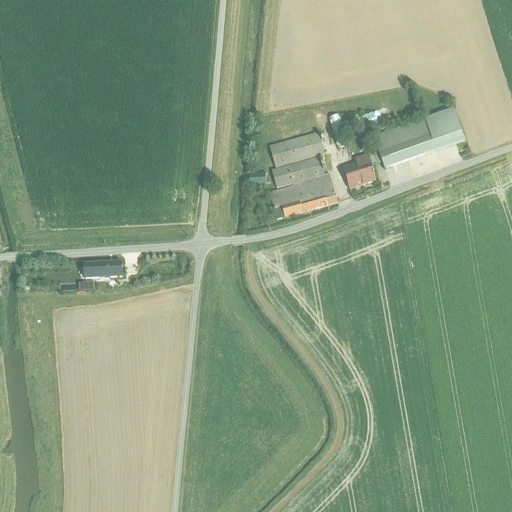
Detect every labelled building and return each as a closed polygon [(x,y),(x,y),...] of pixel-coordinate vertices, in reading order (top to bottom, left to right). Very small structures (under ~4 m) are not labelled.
[(465,142),(454,110),(374,138),(376,145),(367,148),(369,156),(359,159),(360,163),(357,164),(357,166),(344,170),(350,190),(377,182),(372,167),(382,163),(385,170),(465,142)] [(340,116),(329,119),(338,151),(349,148),(340,116)] [(270,148),(276,170),(325,156),(318,134),(270,148)] [(324,176),(319,159),(276,170),(272,172),(277,190),(293,186),(293,187),(270,193),(277,221),(338,204),(330,174),(324,176)] [(266,173),(251,174),(251,187),(267,186),(266,173)] [(122,264),(85,265),(85,279),(123,277),(122,264)] [(72,267),(64,267),(64,280),(72,280),(72,267)] [(95,283),(79,284),(80,292),(96,291),(95,283)]
